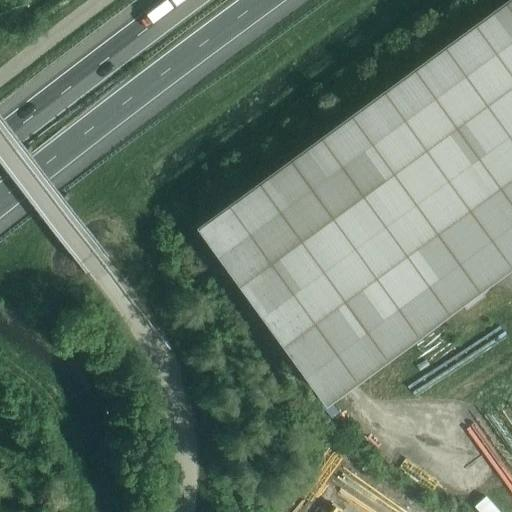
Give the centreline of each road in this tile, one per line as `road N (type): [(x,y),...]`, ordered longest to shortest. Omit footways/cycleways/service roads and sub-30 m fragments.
road 1 (unclassified): [(182,511),(177,407),(159,354),(0,141)]
road 2 (motorway): [(0,198),(261,0)]
road 3 (motorway): [(184,0),(0,139)]
road 4 (unclassified): [(0,76),(101,0)]
